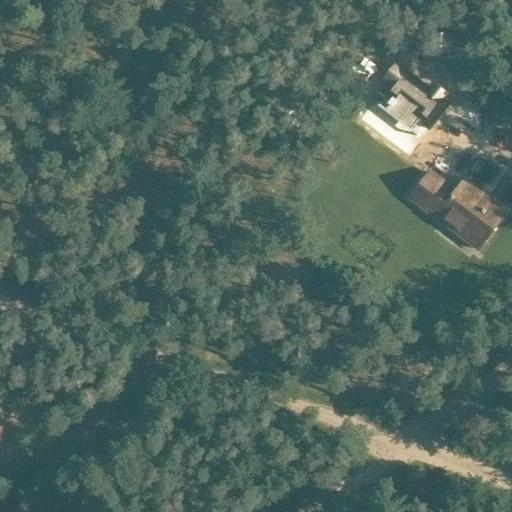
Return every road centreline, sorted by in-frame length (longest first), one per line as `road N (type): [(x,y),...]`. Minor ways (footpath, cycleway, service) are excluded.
road 1 (residential): [(408,429),(0,294)]
road 2 (residential): [(270,511),(408,429)]
road 3 (residential): [(408,429),(511,353)]
